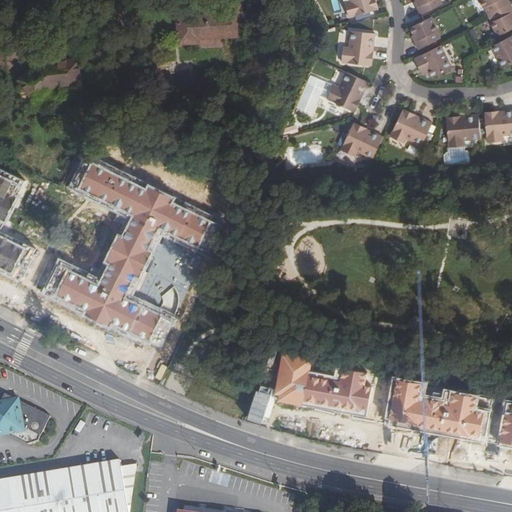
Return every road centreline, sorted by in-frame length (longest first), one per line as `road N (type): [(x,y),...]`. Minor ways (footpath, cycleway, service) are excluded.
road 1 (primary): [(511,504),(354,476),(214,437)]
road 2 (primary): [(214,437),(0,326)]
road 3 (primary): [(0,351),(167,428),(214,437)]
road 4 (residential): [(397,72),(406,85),(431,94),(511,85)]
